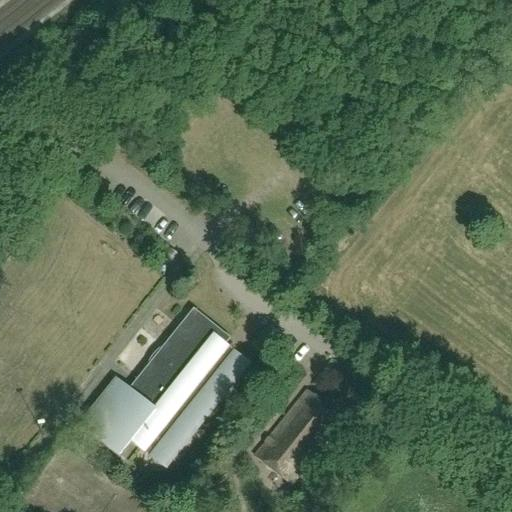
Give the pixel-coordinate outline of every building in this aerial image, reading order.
[(130,213),(147,230),(159,218),(142,201),(130,213)] [(296,228),(289,235),(300,246),(308,239),(296,228)] [(162,470),(247,364),(224,346),(229,340),(192,310),(162,347),(158,350),(156,352),(153,355),(152,357),(149,360),(148,362),(147,365),(146,367),(146,368),(127,391),(116,382),(79,428),(117,459),(129,443),(162,470)] [(266,382),(273,374),(265,367),(258,376),(266,382)] [(292,486),(343,420),(307,392),(295,409),(257,458),(292,486)]
